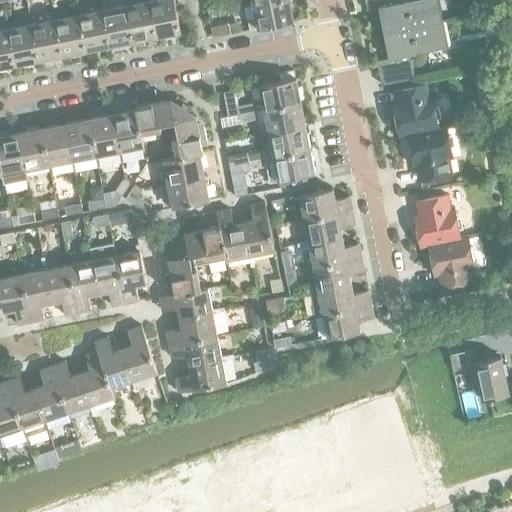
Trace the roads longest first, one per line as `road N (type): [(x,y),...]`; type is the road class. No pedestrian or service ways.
road 1 (residential): [(0,101),(332,37)]
road 2 (residential): [(397,315),(332,37)]
road 3 (track): [(393,503),(438,500),(511,476)]
